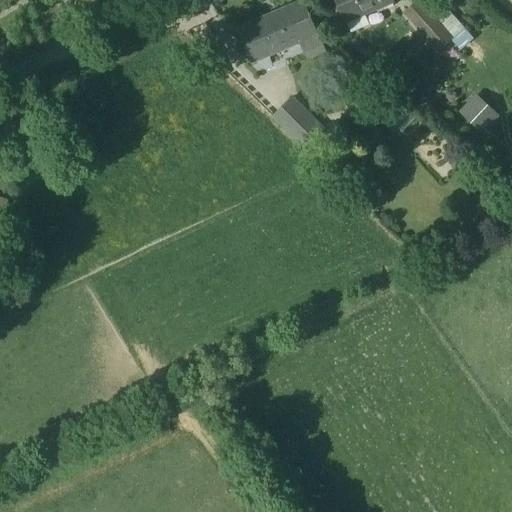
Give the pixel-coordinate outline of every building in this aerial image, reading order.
[(387,0),(336,0),(346,20),(389,3),(387,0)] [(303,1),(238,29),(253,62),(299,42),(306,58),(324,50),(303,1)] [(451,38),(419,2),(406,13),(438,49),(451,38)] [(455,111),(478,136),(499,117),(476,92),(455,111)] [(292,95),(270,117),(302,148),(324,126),(292,95)] [(389,194),(368,174),(352,191),(372,211),(389,194)] [(426,234),(419,253),(436,259),(442,239),(426,234)]
